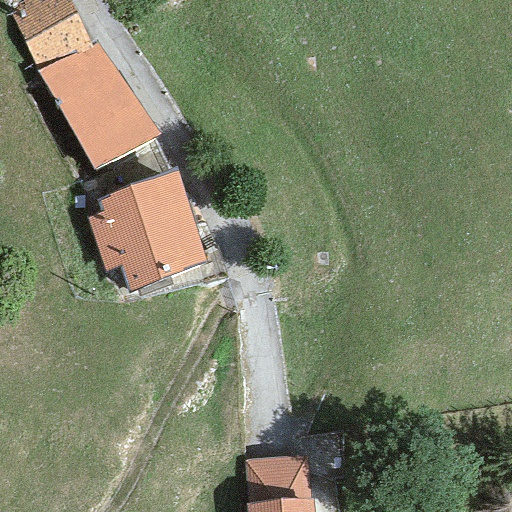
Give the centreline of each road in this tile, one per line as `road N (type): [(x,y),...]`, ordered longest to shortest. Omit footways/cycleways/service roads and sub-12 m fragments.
road 1 (residential): [(273,427),(251,281),(169,125),(87,0)]
road 2 (track): [(251,281),(102,511)]
